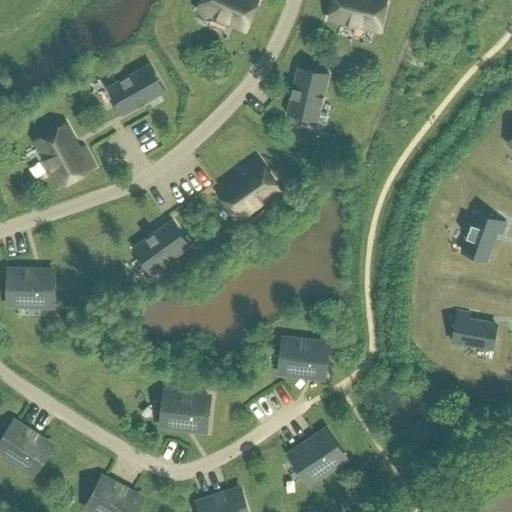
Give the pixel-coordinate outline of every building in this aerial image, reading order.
[(244,29),(256,0),(202,0),(199,9),(244,29)] [(333,0),(330,18),(378,30),(385,0),(333,0)] [(166,91),(150,63),(107,87),(122,115),(166,91)] [(329,73),(298,66),(287,114),(318,122),(329,73)] [(65,125),(36,141),(59,185),(93,167),(83,148),(79,150),(65,125)] [(110,152),(116,172),(132,167),(126,147),(110,152)] [(238,218),(278,190),(256,159),(239,171),(242,175),(219,191),(238,218)] [(475,211),(461,251),(487,260),(497,231),(502,233),(506,222),(475,211)] [(132,248),(150,274),(191,245),(172,219),(132,248)] [(8,271),(8,303),(53,304),(54,272),(8,271)] [(457,310),(452,341),(492,349),(497,323),(468,318),(469,313),(457,310)] [(279,371),(324,376),(328,344),(283,339),(279,371)] [(160,424),(206,430),(210,397),(164,392),(160,424)] [(0,441),(0,451),(34,474),(51,446),(13,422),(0,441)] [(289,455),(307,482),(345,457),(327,430),(317,437),(289,455)] [(134,511),(142,499),(102,478),(86,506),(97,511),(134,511)] [(248,511),(241,489),(197,503),(200,511),(248,511)]
